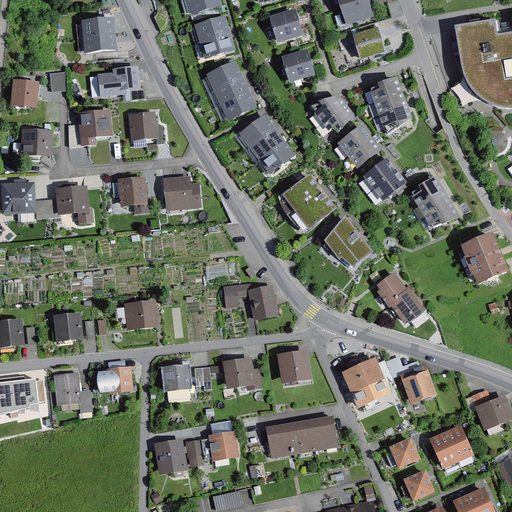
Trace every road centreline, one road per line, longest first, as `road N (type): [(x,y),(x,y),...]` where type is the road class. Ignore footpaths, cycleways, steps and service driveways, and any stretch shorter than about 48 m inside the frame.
road 1 (tertiary): [(330,323),(287,286),(205,156)]
road 2 (residential): [(205,156),(78,172),(66,166),(64,104)]
road 3 (residential): [(312,334),(393,511)]
road 4 (tertiary): [(511,384),(330,323)]
road 5 (tertiary): [(205,156),(123,0)]
road 6 (residential): [(312,334),(146,352)]
road 7 (residential): [(146,352),(144,511)]
road 8 (residential): [(146,352),(0,369)]
